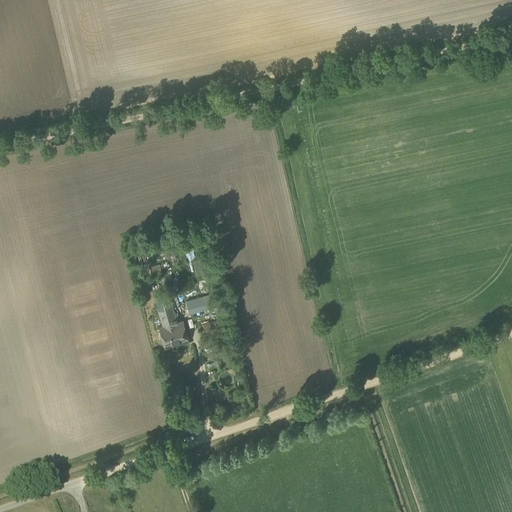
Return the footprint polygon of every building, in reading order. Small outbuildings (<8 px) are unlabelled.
[(159,255),(152,257),(154,264),(161,263),(159,255)] [(151,275),(162,273),(160,264),(149,267),(151,275)] [(190,314),(218,306),(214,292),(186,300),(190,314)] [(177,322),(169,293),(155,296),(163,326),(159,327),(165,348),(189,342),(184,321),(177,322)] [(206,334),(225,329),(222,318),(203,324),(206,334)]
